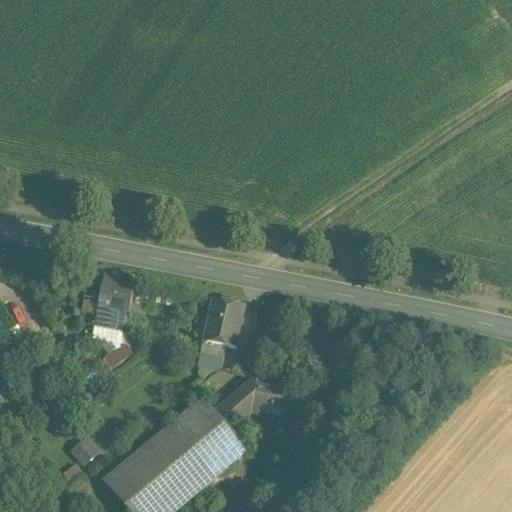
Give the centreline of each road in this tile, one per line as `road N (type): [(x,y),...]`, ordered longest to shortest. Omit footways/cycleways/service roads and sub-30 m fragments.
road 1 (secondary): [(511,332),(0,230)]
road 2 (track): [(270,282),(292,245),(511,96)]
road 3 (unclassified): [(0,378),(57,511)]
